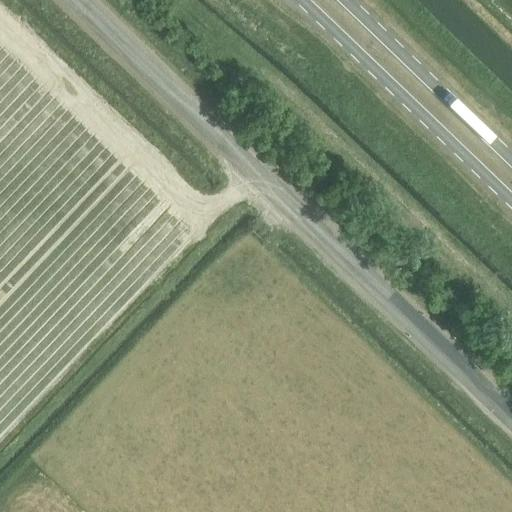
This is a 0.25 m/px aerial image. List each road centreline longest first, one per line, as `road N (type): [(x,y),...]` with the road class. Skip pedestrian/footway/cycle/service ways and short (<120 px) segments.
road 1 (unclassified): [(511,419),(73,0)]
road 2 (track): [(178,0),(511,317)]
road 3 (primary): [(297,0),(511,205)]
road 4 (primary): [(511,161),(343,0)]
